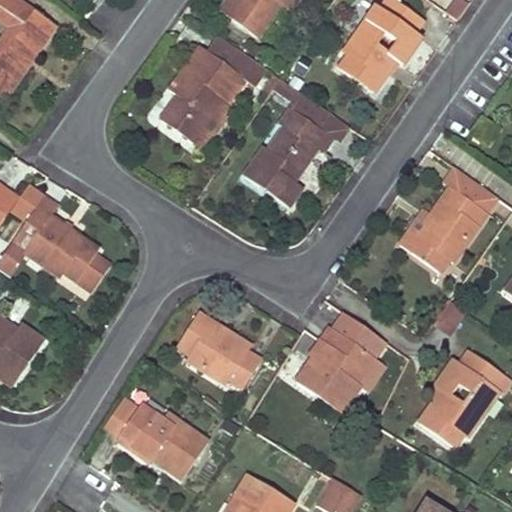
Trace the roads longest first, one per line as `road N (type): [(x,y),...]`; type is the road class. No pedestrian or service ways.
road 1 (residential): [(185,234),(276,285),(305,275),(496,0)]
road 2 (residential): [(185,234),(80,158),(84,122),(170,0)]
road 3 (residential): [(40,469),(185,234)]
